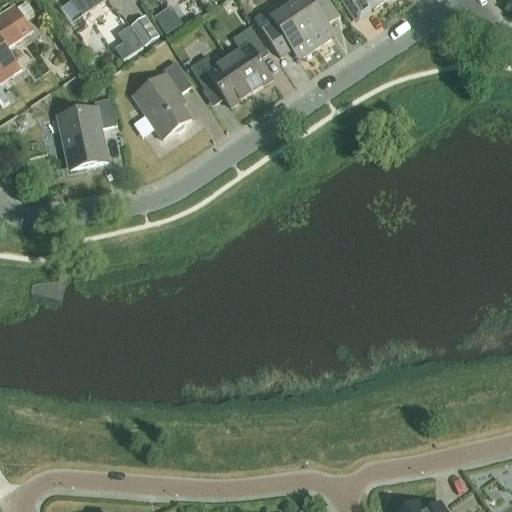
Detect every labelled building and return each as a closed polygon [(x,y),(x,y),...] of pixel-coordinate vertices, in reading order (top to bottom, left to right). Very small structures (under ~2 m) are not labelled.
[(69,0),(82,19),(107,2),(105,0),(69,0)] [(289,9),(317,51),(335,38),(329,29),(340,21),(325,0),(297,0),(299,2),(289,9)] [(385,3),(383,0),(338,0),(357,27),(372,17),(370,13),(385,3)] [(0,85),(19,73),(5,52),(32,34),(16,9),(5,16),(0,19),(0,85)] [(298,63),(317,51),(289,9),(271,21),(267,15),(255,23),(280,61),(291,53),(298,63)] [(155,20),(160,28),(176,18),(171,10),(155,20)] [(160,38),(146,17),(130,27),(144,48),(160,38)] [(143,50),(130,30),(118,38),(123,46),(115,51),(123,63),(143,50)] [(228,63),(251,97),(272,83),(256,60),(266,53),(250,31),(233,42),(241,54),(228,63)] [(251,97),(228,63),(216,71),(208,59),(190,71),(205,94),(215,88),(230,111),(251,97)] [(184,128),(191,123),(176,100),(192,90),(175,65),(163,74),(165,78),(133,100),(162,143),(173,136),(178,137),(184,133),(184,128)] [(95,111),(64,118),(57,120),(65,154),(67,163),(64,164),(67,177),(87,173),(86,170),(108,165),(101,132),(117,129),(111,102),(94,105),(95,111)] [(446,511),(441,504),(428,511),(426,511),(420,502),(405,511),(446,511)]
